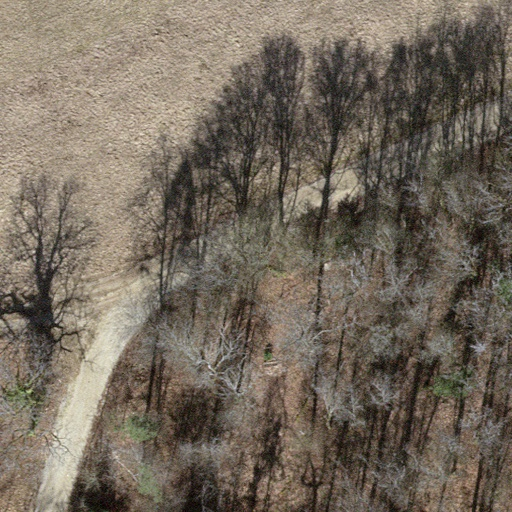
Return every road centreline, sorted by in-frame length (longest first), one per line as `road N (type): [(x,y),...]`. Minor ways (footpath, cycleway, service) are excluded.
road 1 (track): [(45,511),(52,477),(138,300),(511,111)]
road 2 (track): [(138,300),(0,316)]
